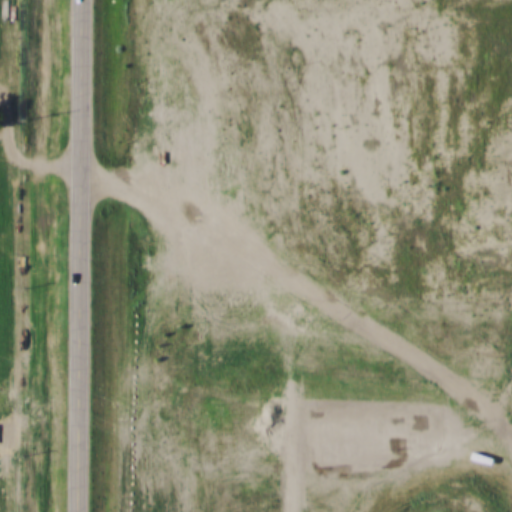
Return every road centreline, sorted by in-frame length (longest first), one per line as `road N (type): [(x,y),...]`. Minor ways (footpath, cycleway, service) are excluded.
road 1 (tertiary): [(80,0),(78,511)]
road 2 (track): [(80,168),(49,172),(15,156),(0,98)]
